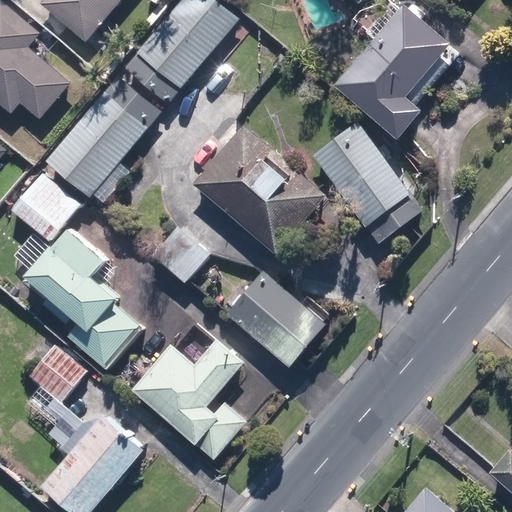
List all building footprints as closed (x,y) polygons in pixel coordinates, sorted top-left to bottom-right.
[(31,103),(50,119),(80,85),(38,48),(50,33),(12,0),(0,13),(0,109),(1,110),(8,103),(21,114),(31,103)] [(49,0),(48,2),(93,41),(127,0),(49,0)] [(188,0),(133,67),(176,103),(247,18),(225,0),(188,0)] [(318,62),(411,137),(434,109),(419,97),(444,65),(453,72),(467,55),(458,47),(462,43),(415,4),(410,11),(399,2),(376,31),(385,38),(372,55),(343,32),(318,62)] [(57,160),(100,195),(170,110),(127,75),(57,160)] [(321,153),(386,242),(432,209),(367,119),(321,153)] [(204,182),(286,253),(335,194),(253,124),(222,160),(219,157),(209,168),(213,171),(204,182)] [(0,168),(15,151),(0,138),(0,168)] [(10,220),(47,251),(88,204),(52,172),(10,220)] [(78,335),(111,364),(148,324),(124,303),(130,297),(105,273),(118,259),(83,228),(81,229),(79,227),(37,273),(60,292),(51,303),(73,324),(84,312),(92,320),(78,335)] [(163,253),(194,281),(218,253),(188,227),(163,253)] [(236,314),(300,366),(337,322),(273,269),(236,314)] [(24,301),(30,307),(33,304),(27,298),(24,301)] [(141,388),(221,459),(253,422),(229,401),(223,408),(216,403),(253,361),(226,337),(202,364),(180,343),(141,388)] [(193,352),(202,356),(210,351),(209,342),(200,338),(192,344),(193,352)] [(48,489),(75,511),(99,511),(153,447),(112,413),(101,427),(69,401),(94,371),(62,343),(37,374),(49,384),(35,400),(63,424),(57,432),(79,451),(48,489)] [(511,488),(511,446),(491,471),(511,488)] [(460,511),(429,485),(404,511),(460,511)]
